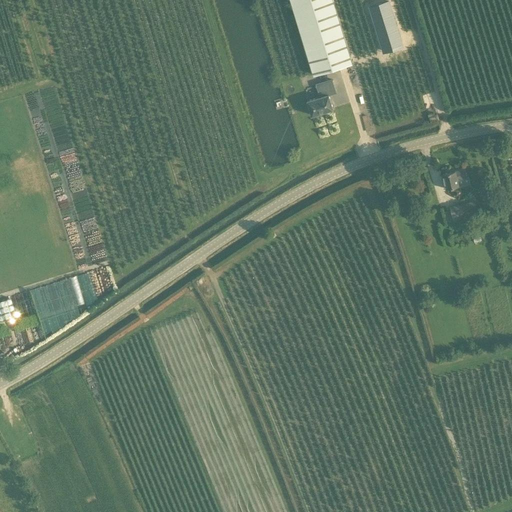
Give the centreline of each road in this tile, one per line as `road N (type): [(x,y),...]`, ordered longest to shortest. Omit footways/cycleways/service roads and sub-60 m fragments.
road 1 (tertiary): [(0,387),(312,185),(368,160),(511,125)]
road 2 (unknown): [(449,137),(406,0)]
